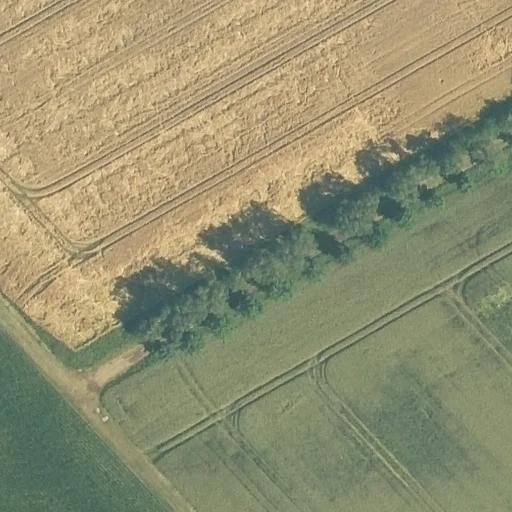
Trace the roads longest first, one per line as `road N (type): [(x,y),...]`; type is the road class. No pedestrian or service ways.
road 1 (track): [(511,149),(82,399),(187,511)]
road 2 (track): [(0,309),(82,399)]
